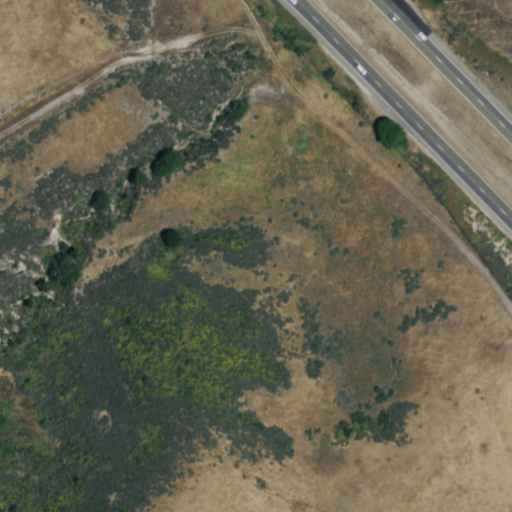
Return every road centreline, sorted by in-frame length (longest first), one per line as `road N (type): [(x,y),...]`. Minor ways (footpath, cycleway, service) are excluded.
road 1 (trunk): [(295,0),(511,220)]
road 2 (track): [(0,125),(115,53),(224,44),(238,16),(235,0)]
road 3 (trunk): [(511,134),(380,0)]
